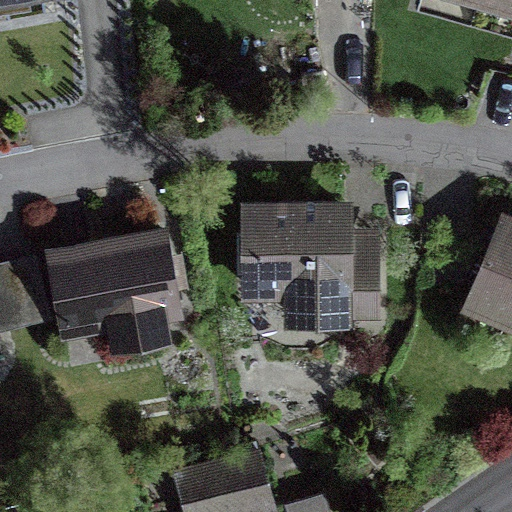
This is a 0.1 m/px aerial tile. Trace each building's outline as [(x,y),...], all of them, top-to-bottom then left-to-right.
[(345,205),(250,205),(251,286),(344,286),(345,308),(377,308),(377,244),(346,245),(345,205)] [(511,219),(504,216),(468,303),(511,320),(511,219)] [(165,230),(51,250),(65,329),(116,320),(120,341),(163,333),(159,312),(179,309),(165,230)] [(258,447),(176,469),(187,511),(248,511),(274,505),(258,447)] [(293,511),(327,511),(323,495),(291,504),(293,511)]
